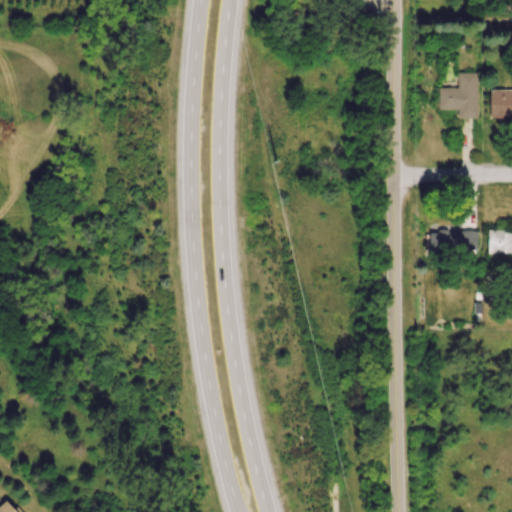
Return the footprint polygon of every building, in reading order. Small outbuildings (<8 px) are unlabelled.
[(478,73),(458,73),(458,89),(438,89),(438,110),(457,110),(457,119),(478,119),(478,73)] [(511,117),(511,91),(489,91),(489,118),(511,117)] [(427,257),(476,257),(476,232),(427,232),(427,257)] [(511,254),(511,232),(487,232),(487,255),(511,254)] [(0,511),(11,511),(0,499),(0,511)]
